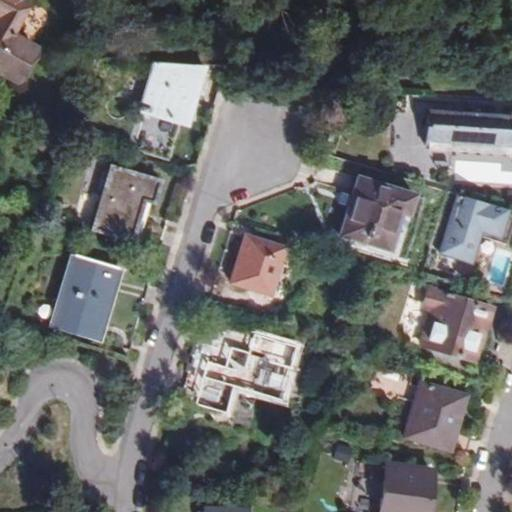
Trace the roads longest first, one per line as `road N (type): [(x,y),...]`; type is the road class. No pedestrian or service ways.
road 1 (residential): [(120,484),(207,201),(251,145)]
road 2 (residential): [(120,484),(91,467),(83,388),(61,377),(0,460)]
